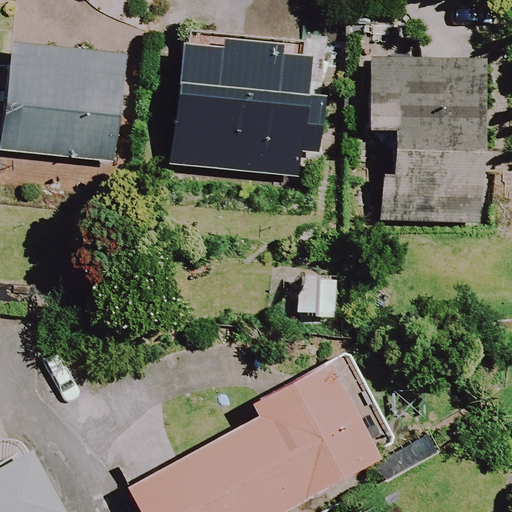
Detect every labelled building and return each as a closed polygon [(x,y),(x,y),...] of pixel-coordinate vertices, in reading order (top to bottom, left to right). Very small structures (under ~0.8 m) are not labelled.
[(261,51),(169,48),(165,173),(300,178),(304,52),(261,51)] [(478,69),(362,64),(359,131),(383,132),(379,223),(471,227),(478,69)] [(0,135),(0,156),(76,162),(74,193),(93,194),(96,164),(106,165),(113,80),(5,71),(0,135)] [(284,511),(377,461),(326,367),(250,409),(256,420),(124,493),(134,511),(284,511)] [(0,466),(0,511),(55,511),(23,454),(0,466)]
